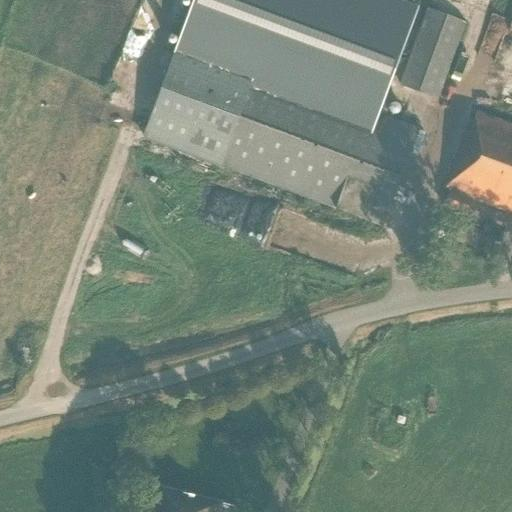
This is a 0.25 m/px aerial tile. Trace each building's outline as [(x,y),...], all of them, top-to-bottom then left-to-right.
[(416,11),(387,0),(194,0),(143,138),(382,226),(418,129),(378,114),(416,11)] [(400,85),(438,98),(465,23),(428,9),(400,85)] [(511,113),(500,109),(496,118),(477,111),(469,132),(465,130),(444,189),(449,190),(443,207),(466,215),(472,199),(511,213),(511,113)] [(135,214),(158,230),(170,214),(147,197),(135,214)] [(231,511),(233,507),(223,504),(223,503),(154,486),(146,511),(231,511)]
